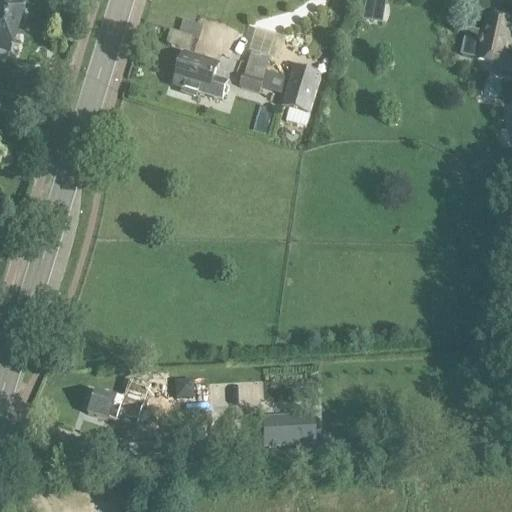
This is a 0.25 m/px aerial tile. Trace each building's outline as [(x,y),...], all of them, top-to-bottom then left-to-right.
[(0,0),(0,24),(15,29),(16,25),(20,23),(22,16),(21,12),(22,8),(7,4),(8,0),(0,0)] [(511,56),(509,56),(511,40),(511,24),(488,20),(484,37),(467,33),(461,59),(506,69),(506,68),(511,69),(511,56)] [(0,65),(0,66),(5,62),(7,57),(10,58),(18,30),(15,29),(0,24),(0,65)] [(203,30),(184,24),(180,37),(199,43),(203,30)] [(266,75),(270,62),(252,57),(249,69),(247,68),(240,91),(261,97),(264,87),(288,93),(283,112),(310,121),(322,80),(294,72),(292,82),(266,75)] [(220,70),(185,59),(176,89),(184,92),(183,96),(200,100),(201,97),(223,104),(228,88),(216,84),(220,70)] [(176,385),(176,403),(194,403),(194,385),(176,385)] [(87,417),(115,427),(116,422),(124,425),(129,409),(122,407),(123,402),(108,397),(108,399),(95,395),(87,417)] [(311,450),(311,423),(263,423),(263,450),(311,450)] [(511,511),(511,500),(503,490),(490,502),(500,511),(511,511)] [(474,511),(455,491),(443,503),(451,511),(474,511)] [(422,511),(403,492),(391,504),(399,511),(422,511)] [(366,511),(352,498),(340,509),(342,511),(366,511)]
